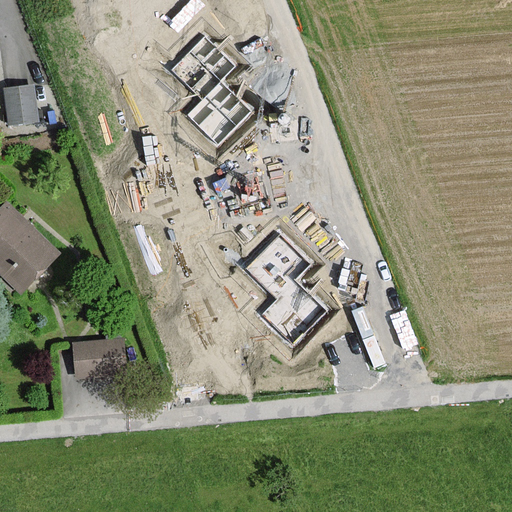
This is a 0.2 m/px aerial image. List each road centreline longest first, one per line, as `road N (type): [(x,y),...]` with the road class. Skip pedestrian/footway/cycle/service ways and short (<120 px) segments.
road 1 (residential): [(420,395),(0,432)]
road 2 (residential): [(420,395),(278,0)]
